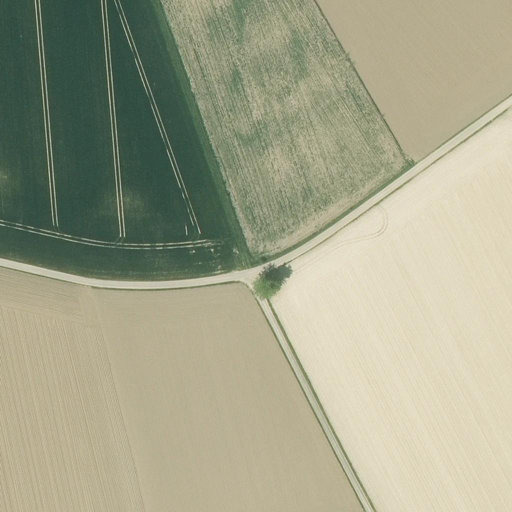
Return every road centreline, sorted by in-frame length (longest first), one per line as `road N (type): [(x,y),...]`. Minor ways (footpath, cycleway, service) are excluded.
road 1 (unclassified): [(249,275),(318,242),(511,101)]
road 2 (track): [(152,0),(249,275)]
road 3 (unclassified): [(377,511),(249,275)]
road 4 (unclassified): [(249,275),(97,284),(0,262)]
